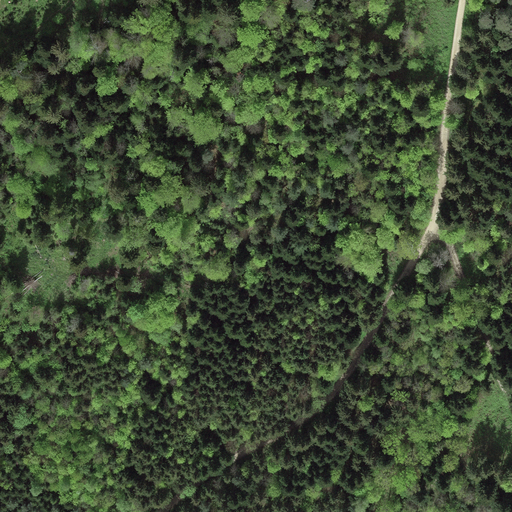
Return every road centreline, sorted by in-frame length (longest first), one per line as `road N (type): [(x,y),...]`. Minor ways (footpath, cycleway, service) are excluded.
road 1 (track): [(436,222),(322,407),(227,460),(164,511)]
road 2 (track): [(463,0),(436,222)]
road 3 (track): [(436,222),(511,413)]
